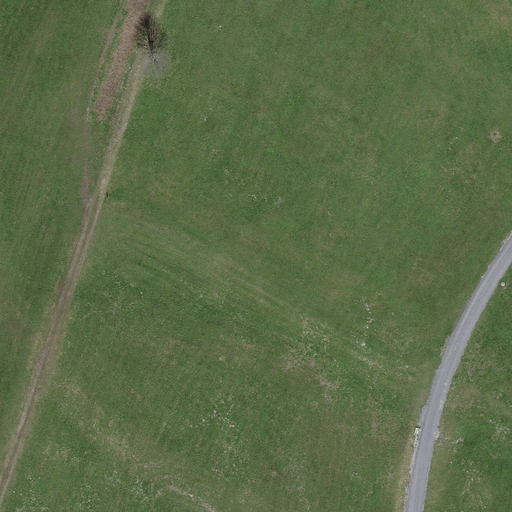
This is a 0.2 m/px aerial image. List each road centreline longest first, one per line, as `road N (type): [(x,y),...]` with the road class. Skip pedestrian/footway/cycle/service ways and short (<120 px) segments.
road 1 (track): [(0,486),(161,0)]
road 2 (track): [(511,255),(446,371),(415,511)]
